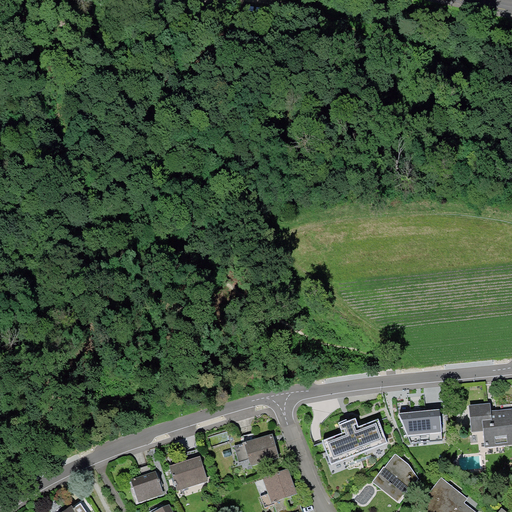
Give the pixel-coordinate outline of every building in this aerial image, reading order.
[(490,403),(468,405),(471,432),(483,431),(485,447),(511,443),(511,409),(491,412),(490,403)] [(439,409),(399,413),(411,442),(443,440),(442,432),(439,409)] [(355,418),(339,425),(343,433),(322,441),(331,464),(387,442),(378,419),(359,426),(355,418)] [(274,436),(235,448),(240,463),(248,460),(251,467),(281,458),(274,436)] [(382,467),(371,481),(397,503),(419,481),(408,464),(396,454),(384,468),(382,467)] [(201,458),(171,467),(178,493),(209,484),(201,458)] [(288,468),(262,477),(268,494),(261,496),(265,508),(274,505),(275,504),(274,502),(297,494),(288,468)] [(156,472),(131,480),(139,503),(164,495),(156,472)] [(468,501),(441,479),(419,506),(426,511),(473,511),(464,505),(468,501)] [(303,511),(297,494),(274,502),(275,504),(274,505),(276,511),(303,511)] [(91,511),(85,503),(75,510),(69,511),(68,511),(64,507),(58,511),(91,511)]
